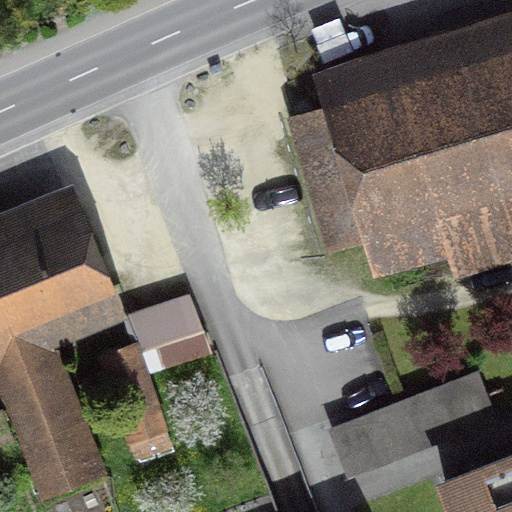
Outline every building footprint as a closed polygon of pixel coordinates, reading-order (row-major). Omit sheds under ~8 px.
[(511,27),(307,89),(372,306),(511,263),(511,27)] [(57,190),(0,213),(0,403),(40,501),(104,475),(54,354),(114,330),(57,190)] [(137,348),(90,365),(130,472),(175,455),(150,385),(212,362),(189,301),(128,324),(137,348)] [(330,425),(348,470),(496,413),(478,368),(330,425)] [(511,511),(511,454),(421,491),(429,511),(511,511)]
